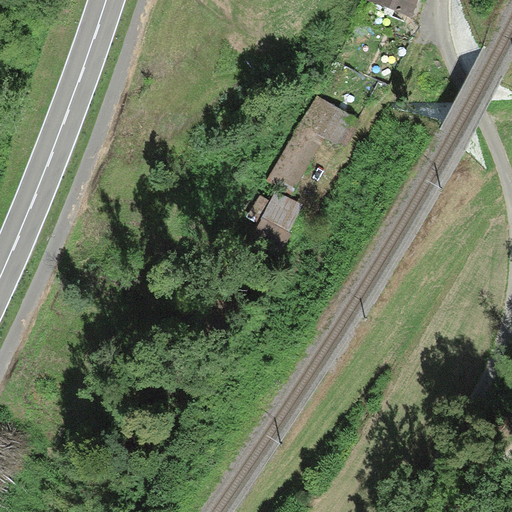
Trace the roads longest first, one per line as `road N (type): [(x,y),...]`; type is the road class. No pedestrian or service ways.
road 1 (primary): [(109,0),(0,280)]
road 2 (track): [(404,511),(511,269)]
road 3 (track): [(511,189),(503,154),(442,38),(442,0)]
